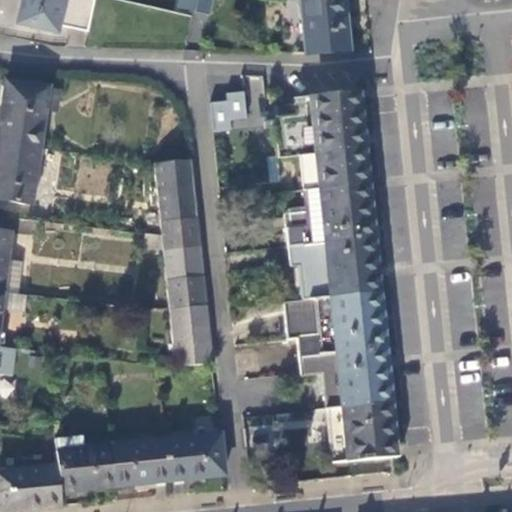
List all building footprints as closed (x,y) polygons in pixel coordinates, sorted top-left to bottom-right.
[(64,0),(23,0),(18,23),(57,33),(64,0)] [(94,22),(97,0),(81,0),(76,22),(94,22)] [(193,11),(194,0),(176,0),(176,9),(193,11)] [(196,0),(194,11),(209,14),(211,0),(196,0)] [(350,51),(343,0),(300,0),(308,55),(350,51)] [(0,130),(0,140),(40,146),(45,115),(48,92),(6,86),(0,130)] [(48,92),(45,115),(55,117),(60,94),(48,92)] [(277,138),(354,130),(351,93),(295,99),(296,116),(275,120),(277,138)] [(246,95),(212,95),(212,131),(231,131),(231,119),(246,119),(246,95)] [(360,185),(354,130),(277,138),(279,156),(301,154),(305,190),(360,185)] [(0,201),(31,207),(40,146),(0,140),(0,201)] [(194,190),(190,161),(155,164),(158,193),(194,190)] [(365,240),(360,185),(305,190),(308,227),(287,228),(289,248),(365,240)] [(197,220),(194,190),(158,193),(161,222),(197,220)] [(200,250),(197,220),(161,222),(162,237),(163,252),(200,250)] [(0,233),(0,293),(2,293),(9,234),(0,233)] [(371,294),(365,240),(289,248),(290,267),(299,267),(303,300),(316,298),(371,294)] [(203,277),(200,250),(163,252),(167,280),(203,277)] [(206,306),(203,277),(167,280),(170,308),(206,306)] [(376,349),(371,294),(316,298),(320,334),(296,337),(297,356),(376,349)] [(316,298),(303,300),(291,302),(296,337),(320,334),(316,298)] [(209,336),(206,306),(170,308),(170,314),(173,338),(209,336)] [(213,364),(209,336),(173,338),(174,357),(176,369),(213,364)] [(382,403),(376,349),(297,356),(299,375),(310,374),(322,373),(326,410),(382,403)] [(176,369),(174,357),(160,355),(159,366),(176,369)] [(322,373),(310,374),(315,411),(326,410),(322,373)] [(387,462),(382,403),(326,410),(332,465),(387,462)] [(305,453),(306,417),(248,415),(246,450),(305,453)] [(224,475),(220,436),(165,442),(168,481),(224,475)] [(168,481),(165,442),(110,448),(114,487),(168,481)] [(114,487),(110,448),(57,454),(57,468),(61,493),(114,487)] [(61,493),(57,468),(0,473),(0,511),(21,511),(61,508),(61,493)]
